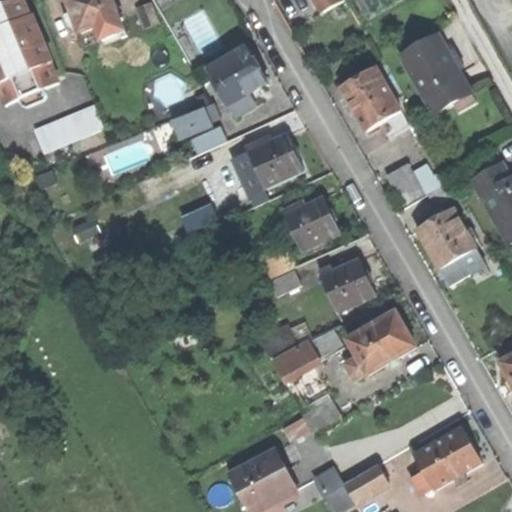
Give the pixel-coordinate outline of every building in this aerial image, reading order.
[(24,0),(0,10),(0,88),(2,88),(11,107),(62,85),(53,64),(56,63),(36,17),(33,18),(25,0),(24,0)] [(70,0),(82,33),(98,28),(102,40),(121,33),(123,39),(128,37),(114,0),(70,0)] [(158,0),(163,8),(179,0),(158,0)] [(317,0),(324,12),(347,0),(317,0)] [(403,57),(435,120),(478,98),(460,63),(446,35),(403,57)] [(212,72),(232,108),(253,97),(271,86),(261,68),(251,50),(212,72)] [(357,112),(367,132),(402,114),(379,70),(344,89),(357,112)] [(258,106),(253,97),(232,108),(237,117),(258,106)] [(76,115),(85,138),(97,133),(88,110),(76,115)] [(176,124),(181,137),(214,124),(209,111),(176,124)] [(193,143),(198,155),(229,142),(223,129),(193,143)] [(106,150),(116,172),(152,157),(142,135),(106,150)] [(254,155),(271,189),(309,170),(301,153),(292,136),(277,143),(266,149),(254,155)] [(274,136),(263,142),(266,149),(277,143),(274,136)] [(251,148),(254,155),(266,149),(263,142),(251,148)] [(391,177),(406,206),(428,194),(412,165),(391,177)] [(476,180),(511,243),(511,178),(511,179),(503,165),(476,180)] [(432,197),(438,208),(463,195),(457,184),(432,197)] [(266,193),(245,202),(249,211),(270,202),(266,193)] [(288,218),(305,252),(343,233),(335,217),(326,199),(299,212),(288,218)] [(225,211),(230,220),(249,211),(245,202),(225,211)] [(284,210),(288,218),(299,212),(295,205),(284,210)] [(457,210),(422,230),(434,252),(444,269),(464,257),(478,249),(457,210)] [(184,223),(189,236),(218,223),(213,211),(184,223)] [(217,230),(222,242),(246,233),(241,221),(217,230)] [(272,279),(299,266),(291,248),(263,261),(272,279)] [(474,275),(464,257),(444,269),(454,286),(474,275)] [(321,278),(337,313),(376,295),(367,276),(359,260),(331,273),(321,278)] [(317,271),(321,278),(331,273),(327,266),(317,271)] [(274,282),(281,296),(305,285),(299,271),(274,282)] [(369,371),(371,376),(419,350),(410,332),(400,315),(352,341),(362,359),(369,371)] [(322,360),(322,362),(347,350),(337,331),(313,343),(322,360)] [(308,367),(322,360),(313,343),(299,350),(308,367)] [(296,373),(308,367),(299,350),(288,355),(296,373)] [(285,378),(296,373),(288,355),(277,361),(285,378)] [(511,358),(503,363),(511,378),(511,358)] [(356,378),(369,371),(362,359),(350,365),(356,378)] [(307,414),(316,432),(343,418),(334,400),(307,414)] [(435,488),(437,493),(487,467),(477,447),(468,432),(419,458),(428,475),(435,488)] [(233,474),(252,511),(289,511),(290,511),(283,499),(300,490),(290,469),(279,450),(233,474)] [(327,495),(345,485),(336,468),(317,479),(327,495)] [(360,480),(368,497),(390,486),(382,469),(360,480)] [(421,495),(435,488),(428,475),(414,482),(421,495)] [(357,502),(368,497),(360,480),(349,485),(357,502)]
